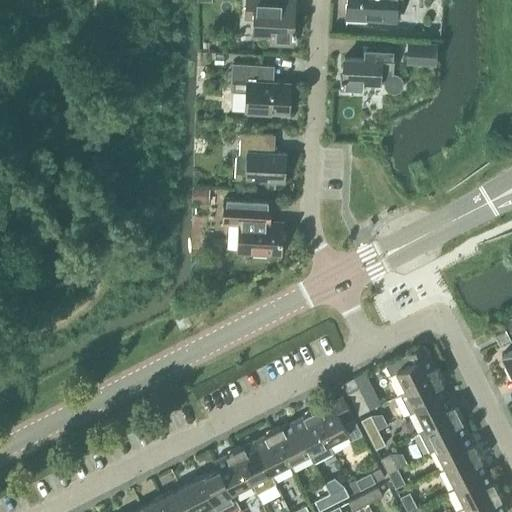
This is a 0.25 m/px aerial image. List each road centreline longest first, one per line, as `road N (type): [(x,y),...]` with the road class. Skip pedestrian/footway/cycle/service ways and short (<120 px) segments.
road 1 (unclassified): [(0,455),(333,281)]
road 2 (residential): [(47,511),(369,348)]
road 3 (residential): [(333,281),(311,223),(316,0)]
road 4 (residential): [(369,348),(422,321),(444,324),(511,456)]
road 5 (unclassified): [(333,281),(511,190)]
